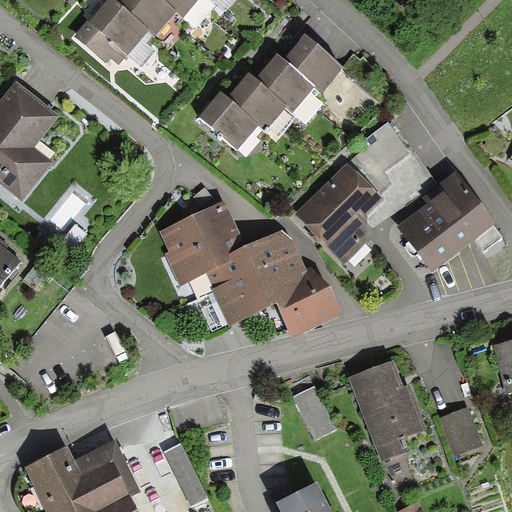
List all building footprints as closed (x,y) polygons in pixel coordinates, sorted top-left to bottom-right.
[(147,33),(114,6),(108,0),(98,12),(73,41),(103,66),(110,58),(118,65),(147,33)] [(176,12),(161,0),(119,0),(114,6),(147,33),(154,38),(176,12)] [(199,0),(161,0),(176,12),(184,18),(199,0)] [(295,50),(283,64),(315,92),(321,97),(342,73),(305,40),(295,50)] [(266,69),(255,81),(287,110),(293,115),(315,92),(283,64),(276,58),(266,69)] [(239,87),(228,100),(259,128),(266,134),(287,110),(255,81),(249,76),(239,87)] [(0,104),(0,185),(21,202),(53,164),(36,149),(59,122),(15,86),(0,104)] [(211,107),(199,120),(239,154),(259,128),(228,100),(221,95),(211,107)] [(367,149),(385,176),(410,157),(389,125),(364,144),(367,149)] [(368,245),(367,219),(385,204),(382,196),(393,187),(385,176),(367,149),(298,216),(317,236),(344,267),(368,245)] [(501,241),(452,177),(426,197),(431,204),(398,230),(433,275),(474,243),(484,255),(501,241)] [(196,219),(161,235),(170,254),(165,256),(181,290),(209,277),(206,272),(250,251),(227,204),(196,219)] [(342,317),(329,289),(312,270),(307,273),(291,242),(283,235),(250,251),(206,272),(209,277),(216,291),(186,305),(202,341),(231,327),(276,306),(292,340),(342,317)] [(0,247),(0,289),(20,263),(1,248),(0,247)] [(511,342),(494,346),(505,398),(511,396),(511,342)] [(394,365),(351,381),(381,461),(407,451),(403,440),(427,432),(411,388),(404,391),(394,365)] [(315,389),(295,398),(316,440),(335,430),(315,389)] [(470,409),(439,421),(453,459),(485,447),(470,409)] [(185,443),(168,450),(193,507),(210,499),(185,443)] [(44,511),(136,511),(131,500),(139,495),(115,447),(76,467),(74,462),(69,452),(26,473),(44,511)] [(327,511),(316,489),(272,511),(271,511),(327,511)]
